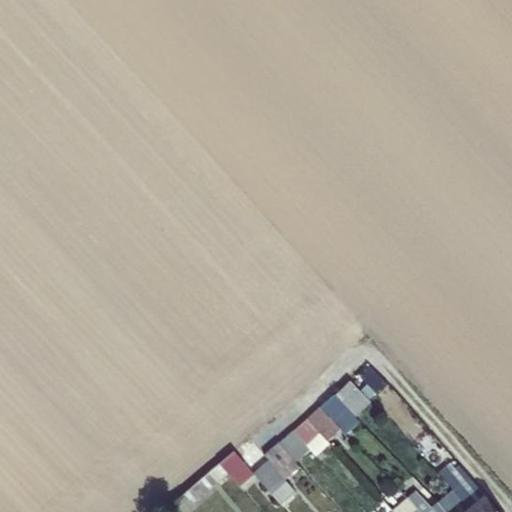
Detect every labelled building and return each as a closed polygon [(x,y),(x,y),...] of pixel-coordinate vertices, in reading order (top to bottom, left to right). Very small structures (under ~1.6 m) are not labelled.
[(345,432),(359,419),(341,399),(326,411),(345,432)] [(332,447),(310,424),(296,437),(318,459),(332,447)] [(416,449),(395,427),(383,438),(404,460),(416,449)] [(318,459),(296,437),(282,449),(299,467),(304,473),(318,459)] [(282,449),(268,462),(285,480),(299,467),(282,449)] [(268,462),(252,476),(258,481),(273,498),(288,484),(285,480),(268,462)] [(222,470),(207,483),(217,494),(233,482),(222,470)] [(260,511),(266,511),(277,502),(273,498),(258,481),(243,494),(260,511)] [(443,508),(446,511),(476,511),(460,492),(452,483),(448,488),(442,482),(430,494),(443,508)] [(207,483),(173,511),(196,511),(217,494),(207,483)]
